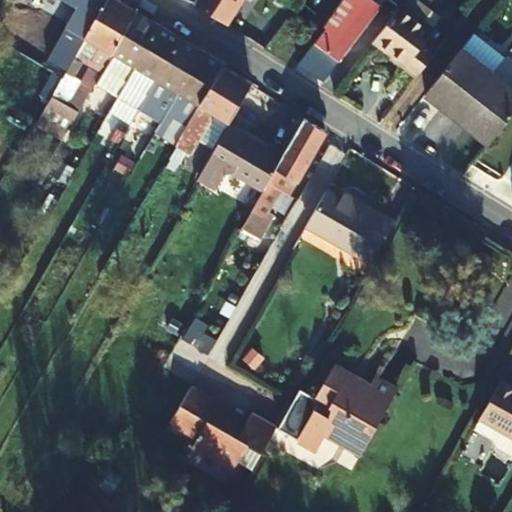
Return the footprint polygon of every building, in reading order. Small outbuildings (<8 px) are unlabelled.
[(17,0),(0,0),(0,29),(19,1),(17,0)] [(59,140),(92,84),(134,13),(135,10),(118,0),(102,0),(59,76),(31,123),(59,140)] [(66,0),(75,5),(64,24),(69,27),(45,67),(59,76),(102,0),(66,0)] [(189,4),(223,25),(239,0),(192,0),(191,2),(189,4)] [(344,13),(334,6),(321,24),(325,27),(314,40),(325,49),(338,59),(339,60),(369,23),(349,8),(344,13)] [(428,30),(398,6),(369,42),(400,66),(397,69),(410,79),(430,53),(418,43),(428,30)] [(92,84),(113,97),(154,26),(156,23),(135,10),(134,13),(92,84)] [(136,107),(139,102),(176,38),(178,36),(156,23),(154,26),(113,97),(135,110),(136,107)] [(261,49),(273,57),(293,33),(281,23),(263,46),(261,49)] [(176,38),(139,102),(147,107),(161,82),(175,91),(198,52),(199,49),(178,36),(176,38)] [(309,71),(325,49),(314,40),(296,61),(309,71)] [(424,95),(452,116),(490,70),(459,46),(424,95)] [(175,91),(197,104),(220,64),(221,62),(199,49),(198,52),(175,91)] [(321,80),(338,59),(325,49),(309,71),(321,80)] [(179,134),(173,144),(183,150),(207,109),(226,120),(247,85),(248,82),(220,64),(197,104),(179,134)] [(511,86),(490,70),(452,116),(488,143),(511,112),(511,86)] [(152,131),(158,121),(136,107),(135,110),(130,118),(152,131)] [(294,180),(323,129),(302,117),(283,151),(262,186),(243,219),(274,236),(280,227),(261,216),(284,174),(294,180)] [(173,144),(179,134),(158,121),(152,131),(173,144)] [(202,162),(196,173),(214,184),(221,172),(231,168),(262,186),(283,151),(268,141),(264,148),(224,124),(202,162)] [(390,221),(348,197),(344,204),(335,199),(320,190),(301,224),(367,262),(390,221)] [(339,193),(335,199),(344,204),(348,197),(339,193)] [(135,287),(120,319),(164,341),(179,309),(135,287)] [(347,380),(350,373),(332,363),(312,397),(327,406),(322,430),(358,451),(395,387),(372,373),(367,383),(363,389),(347,380)] [(363,389),(367,383),(350,373),(347,380),(363,389)] [(511,436),(511,388),(496,379),(476,416),(511,436)] [(243,420),(187,388),(166,426),(191,440),(187,448),(229,471),(243,446),(258,454),(273,428),(248,413),(243,420)]
